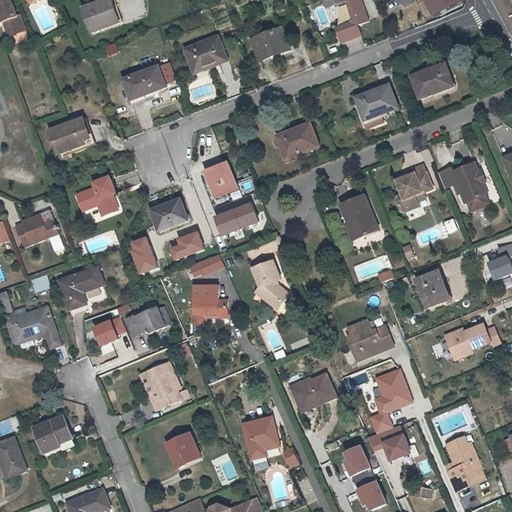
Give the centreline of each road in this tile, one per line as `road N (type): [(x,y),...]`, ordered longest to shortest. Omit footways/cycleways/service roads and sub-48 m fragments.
road 1 (residential): [(486,6),(178,131),(158,162)]
road 2 (residential): [(511,100),(303,186)]
road 3 (residential): [(83,362),(141,511)]
